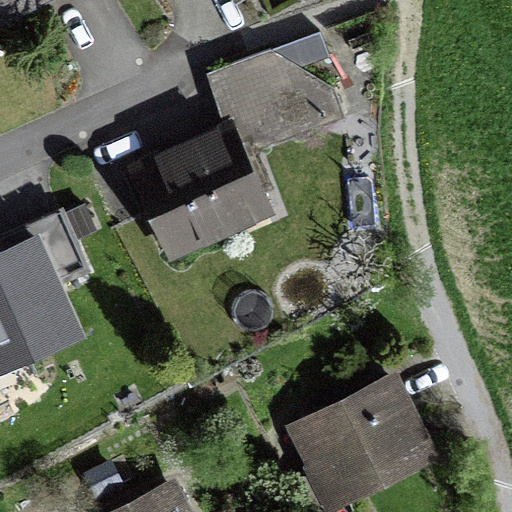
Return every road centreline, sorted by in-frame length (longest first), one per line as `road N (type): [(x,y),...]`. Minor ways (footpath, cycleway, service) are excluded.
road 1 (track): [(511,507),(493,437),(419,252),(401,117),(406,0)]
road 2 (residential): [(0,147),(180,58)]
